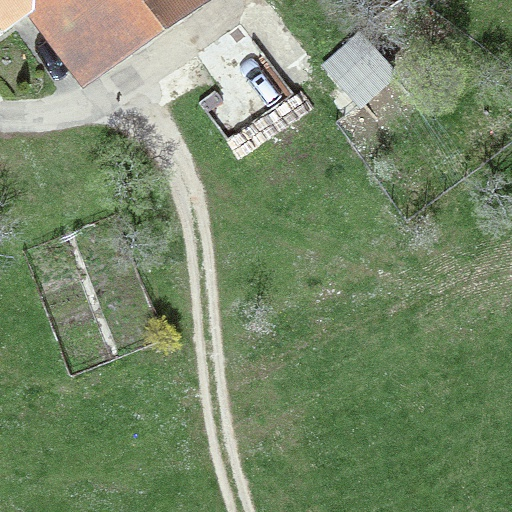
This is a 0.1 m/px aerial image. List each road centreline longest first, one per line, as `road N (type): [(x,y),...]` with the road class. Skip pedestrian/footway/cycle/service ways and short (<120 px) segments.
road 1 (track): [(123,100),(165,110),(196,167),(212,402),(246,511)]
road 2 (unclassified): [(0,104),(123,100)]
